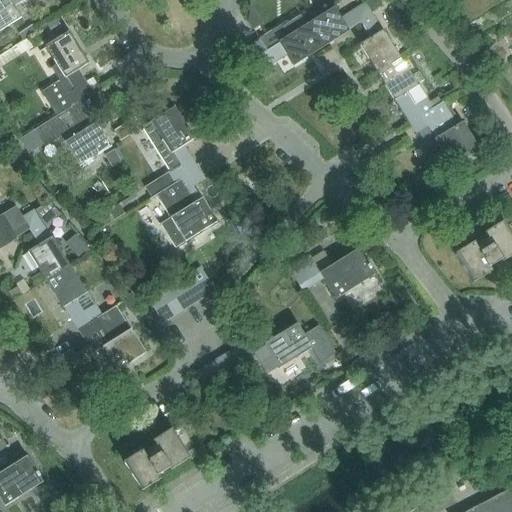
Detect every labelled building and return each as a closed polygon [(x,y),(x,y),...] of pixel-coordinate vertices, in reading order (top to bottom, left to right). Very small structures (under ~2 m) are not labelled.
[(0,0),(0,31),(21,19),(14,7),(25,0),(0,0)] [(379,0),(372,0),(368,2),(374,11),(382,5),(379,0)] [(348,30),(360,23),(358,19),(369,12),(365,5),(364,4),(340,19),(333,8),(306,25),(321,49),(349,32),(348,30)] [(359,45),(376,73),(400,59),(383,30),(382,31),(365,5),(369,12),(358,19),(360,23),(370,38),(359,45)] [(251,8),(248,22),(253,30),(263,24),(252,7),(251,8)] [(57,19),(46,25),(52,35),(63,28),(57,19)] [(293,67),(321,49),(306,25),(278,43),(279,44),(267,51),(260,40),(249,47),(263,70),(286,55),(293,67)] [(65,102),(69,109),(92,94),(78,71),(89,64),(69,32),(45,47),(64,78),(54,85),(47,89),(57,106),(65,102)] [(32,34),(15,44),(22,55),(39,44),(32,34)] [(252,76),(263,70),(249,47),(238,54),(252,76)] [(395,100),(410,124),(433,109),(426,97),(425,98),(417,86),(400,59),(376,73),(394,101),(395,100)] [(92,94),(69,109),(82,131),(64,143),(79,167),(111,147),(96,123),(95,124),(87,112),(99,105),(92,94)] [(433,109),(410,124),(416,134),(428,127),(435,139),(434,140),(449,164),(477,146),(462,122),(444,103),(433,109)] [(167,173),(174,184),(198,170),(192,160),(183,147),(195,139),(174,108),(142,128),(170,172),(167,173)] [(103,157),(111,169),(121,163),(113,151),(103,157)] [(204,180),(198,170),(174,184),(156,196),(170,219),(160,225),(174,249),(217,222),(202,198),(201,199),(193,187),(204,180)] [(99,217),(105,227),(125,214),(118,205),(99,217)] [(29,230),(27,226),(38,219),(33,212),(34,212),(33,211),(8,226),(2,215),(0,216),(0,250),(18,239),(17,238),(29,230)] [(28,253),(45,281),(69,266),(52,238),(51,238),(34,212),(33,212),(38,219),(27,226),(29,230),(39,246),(28,253)] [(487,238),(481,242),(475,246),(474,243),(455,255),(473,284),(492,272),(489,268),(501,261),(502,263),(511,256),(511,236),(503,222),(484,234),(487,238)] [(303,292),(323,280),(336,300),(374,276),(358,250),(320,273),(310,257),(289,270),(303,292)] [(64,308),(78,331),(101,316),(95,307),(69,266),(45,281),(52,292),(49,294),(58,308),(61,306),(63,309),(64,308)] [(200,268),(190,274),(204,298),(215,291),(200,268)] [(190,274),(179,281),(194,304),(204,298),(190,274)] [(179,281),(169,287),(183,311),(194,304),(179,281)] [(16,287),(7,293),(12,300),(21,294),(16,287)] [(169,287),(158,294),(173,317),(183,311),(169,287)] [(173,317),(158,294),(148,300),(163,324),(173,317)] [(123,303),(128,310),(135,305),(130,298),(123,303)] [(101,316),(78,331),(85,341),(96,334),(104,346),(102,347),(117,371),(146,353),(131,329),(116,307),(101,316)] [(246,342),(236,349),(250,371),(273,357),(280,368),(312,348),(297,324),(265,344),(266,346),(254,353),(246,342)] [(236,349),(226,355),(240,378),(250,371),(236,349)] [(63,355),(54,361),(61,372),(70,366),(63,355)] [(226,355),(215,362),(230,384),(240,378),(226,355)] [(230,384),(215,362),(194,375),(209,397),(230,384)] [(155,446),(150,450),(144,453),(142,451),(123,463),(141,492),(161,480),(158,476),(169,468),(171,471),(190,458),(172,430),(152,442),(155,446)] [(0,500),(4,507),(43,483),(27,457),(0,473),(0,500)] [(511,511),(511,488),(466,511),(511,511)]
